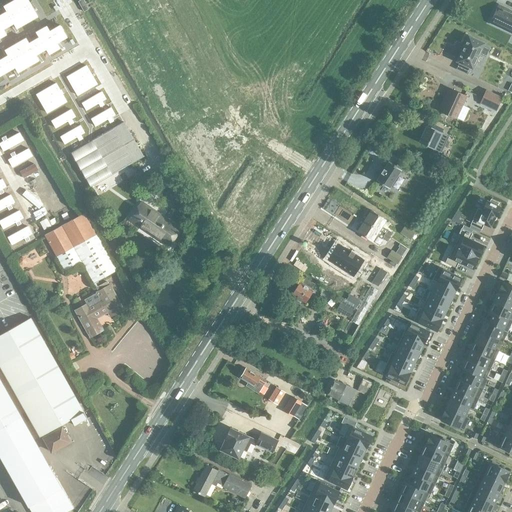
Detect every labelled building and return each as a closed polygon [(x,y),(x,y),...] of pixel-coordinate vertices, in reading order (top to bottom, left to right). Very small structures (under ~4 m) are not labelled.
[(0,37),(6,34),(3,28),(13,23),(16,28),(38,16),(38,15),(35,11),(28,0),(15,0),(4,7),(7,12),(0,15),(0,37)] [(212,168),(242,152),(162,0),(97,0),(200,196),(221,185),(212,168)] [(511,33),(511,29),(511,13),(497,7),(493,14),(494,15),(491,23),(511,33)] [(8,56),(0,60),(0,75),(15,67),(18,72),(39,60),(36,54),(46,49),(49,54),(60,47),(57,42),(67,36),(61,25),(50,32),(47,26),(36,33),(39,38),(29,43),(26,38),(5,51),(8,56)] [(461,52),(456,61),(460,63),(457,69),(467,74),(470,68),(472,68),(479,54),(485,57),(489,48),(483,45),(484,43),(468,36),(464,45),(461,52)] [(444,100),(439,110),(455,118),(466,96),(449,88),(449,89),(450,89),(444,101),(444,100)] [(502,98),(486,90),(480,103),(496,110),(502,98)] [(71,153),(90,187),(143,156),(123,122),(71,153)] [(441,152),(448,136),(442,133),(441,132),(442,130),(426,122),(424,127),(426,128),(420,142),(419,141),(419,142),(434,149),(441,152)] [(401,171),(406,174),(410,168),(399,161),(396,166),(394,164),(394,165),(388,161),(384,168),(383,168),(380,172),(381,173),(376,180),(382,183),(382,184),(384,185),(386,186),(390,188),(401,171)] [(482,210),(478,208),(470,225),(481,230),(484,224),(490,227),(495,216),(496,216),(500,207),(497,205),(498,203),(491,199),(490,202),(487,201),(482,210)] [(168,245),(169,244),(170,244),(180,229),(163,217),(161,219),(152,213),(153,211),(141,202),(129,219),(141,226),(142,224),(149,229),(147,231),(168,245)] [(343,204),(336,211),(349,224),(356,217),(343,204)] [(372,210),(371,211),(370,211),(369,211),(368,211),(367,212),(366,212),(366,213),(366,214),(366,215),(366,216),(367,216),(367,217),(365,221),(390,237),(393,234),(387,230),(387,231),(381,227),(386,219),(372,210)] [(44,235),(54,253),(94,230),(84,212),(44,235)] [(390,237),(365,221),(362,225),(361,225),(360,225),(359,225),(358,226),(357,227),(357,228),(357,229),(358,230),(358,231),(358,232),(362,234),(362,237),(366,239),(368,238),(372,241),(377,233),(383,237),(382,238),(388,241),(390,237)] [(400,233),(410,239),(414,232),(405,226),(400,233)] [(484,246),(469,239),(472,233),(461,228),(458,235),(462,236),(457,247),(478,257),(484,246)] [(39,245),(22,254),(46,296),(64,286),(110,261),(98,240),(92,243),(95,248),(53,271),(39,245)] [(399,249),(396,253),(401,257),(407,248),(400,243),(398,246),(401,248),(400,249),(399,249)] [(341,247),(332,261),(353,275),(362,260),(354,255),(355,254),(354,253),(354,254),(351,253),(351,251),(350,252),(341,247)] [(473,268),(478,257),(457,247),(452,258),(448,256),(445,263),(456,268),(459,262),(473,268)] [(391,251),(387,257),(397,264),(401,257),(396,253),(391,251)] [(443,269),(437,281),(456,290),(461,278),(443,269)] [(375,277),(372,282),(378,286),(381,281),(375,277)] [(455,290),(456,290),(437,281),(433,291),(451,299),(455,290)] [(511,285),(503,281),(498,293),(511,299),(511,285)] [(305,304),(313,291),(300,282),(291,295),(305,304)] [(86,328),(97,323),(94,318),(108,311),(110,315),(121,309),(111,291),(76,311),(86,328)] [(451,299),(433,291),(428,301),(446,309),(451,299)] [(511,299),(498,293),(493,302),(511,310),(511,309),(511,299)] [(446,309),(428,301),(423,310),(442,319),(442,318),(446,309)] [(349,317),(353,309),(341,302),(337,310),(349,317)] [(507,320),(511,310),(493,302),(489,312),(507,320)] [(442,319),(423,310),(418,322),(436,331),(442,319)] [(503,330),(507,320),(489,312),(484,321),(503,330)] [(43,435),(44,437),(55,431),(53,429),(74,418),(76,422),(93,413),(90,408),(84,412),(30,318),(0,334),(0,366),(40,437),(43,435)] [(498,339),(503,330),(484,321),(480,331),(498,339)] [(411,323),(405,334),(424,343),(429,331),(411,323)] [(494,348),(498,339),(480,331),(476,340),(498,351),(498,350),(494,348)] [(424,343),(405,334),(401,344),(419,353),(423,343),(423,344),(424,343)] [(498,351),(476,340),(471,350),(494,360),(498,351)] [(414,363),(419,353),(401,344),(396,354),(414,363)] [(494,360),(471,350),(467,359),(489,370),(494,360)] [(410,372),(414,363),(396,354),(391,364),(410,372)] [(489,370),(467,359),(462,369),(464,369),(481,377),(481,376),(485,368),(489,370)] [(404,384),(410,372),(391,364),(386,376),(404,384)] [(482,377),(481,376),(481,377),(464,369),(459,379),(482,389),(478,387),(482,377)] [(251,373),(237,395),(251,404),(261,389),(271,395),(275,388),(251,373)] [(482,389),(459,379),(455,389),(477,399),(482,389)] [(348,407),(356,390),(334,380),(327,394),(339,400),(338,402),(348,407)] [(372,384),(362,380),(357,391),(367,395),(372,384)] [(277,405),(285,392),(277,387),(269,399),(277,405)] [(477,399),(455,389),(450,398),(473,409),(477,399)] [(0,455),(31,511),(67,511),(74,508),(50,466),(35,475),(30,466),(40,461),(0,390),(0,455)] [(292,415),(293,415),(301,402),(292,396),(283,410),(292,415)] [(473,409),(450,398),(446,408),(469,418),(464,416),(468,407),(473,409)] [(298,418),(307,405),(301,402),(293,415),(298,418)] [(469,418),(446,408),(441,419),(452,424),(451,426),(458,429),(458,427),(463,429),(469,418)] [(511,438),(511,426),(505,424),(504,424),(509,426),(505,434),(501,432),(500,433),(511,438)] [(70,441),(65,433),(62,427),(55,431),(44,437),(43,437),(51,452),(70,441)] [(353,427),(347,439),(366,448),(371,436),(353,427)] [(256,443),(256,444),(257,441),(231,428),(225,439),(220,449),(238,458),(243,449),(246,451),(250,443),(255,445),(256,443)] [(272,451),(276,443),(277,441),(261,433),(256,444),(272,451)] [(511,451),(511,438),(500,433),(495,444),(500,446),(499,448),(505,451),(506,449),(511,451)] [(442,439),(430,434),(425,445),(448,456),(453,444),(448,442),(449,440),(443,438),(442,439)] [(287,436),(282,445),(290,449),(291,447),(294,449),(295,447),(301,451),(304,445),(287,436)] [(366,448),(347,439),(343,449),(361,457),(366,448)] [(448,456),(425,445),(421,454),(443,465),(448,456)] [(357,467),(361,457),(343,449),(338,459),(357,467)] [(443,465),(421,454),(416,464),(439,475),(443,465)] [(357,467),(338,459),(334,468),(352,477),(352,476),(357,467)] [(486,461),(481,472),(504,482),(509,471),(497,466),(498,464),(492,461),(491,463),(486,461)] [(439,475),(416,464),(412,473),(435,484),(439,475)] [(193,490),(205,496),(212,483),(215,485),(217,482),(224,485),(223,486),(244,497),(251,486),(230,475),(224,472),(218,469),(217,471),(206,465),(193,490)] [(347,489),(352,477),(334,468),(328,480),(347,489)] [(499,492),(504,482),(481,472),(476,482),(499,492)] [(435,484),(412,473),(407,483),(406,482),(430,494),(435,484)] [(430,494),(406,482),(401,492),(424,502),(420,500),(424,491),(430,494)] [(494,503),(499,492),(476,482),(471,493),(494,503)] [(320,483),(315,495),(333,503),(339,491),(320,483)] [(419,511),(424,502),(401,492),(397,501),(419,511)] [(487,511),(489,511),(494,503),(471,493),(467,502),(487,511)] [(333,504),(333,503),(315,495),(310,504),(326,511),(328,511),(333,504)] [(419,511),(397,501),(392,511),(395,511),(414,511),(415,510),(418,511),(419,511)] [(487,511),(467,502),(462,511),(487,511)]
